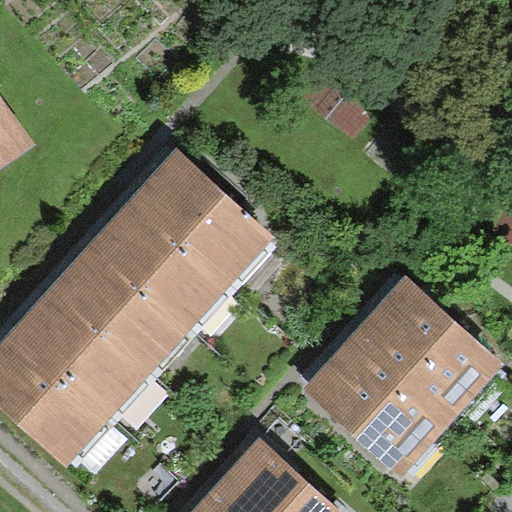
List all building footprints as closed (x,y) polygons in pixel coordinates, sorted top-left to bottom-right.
[(0,149),(17,138),(0,113),(0,149)] [(262,230),(181,157),(140,201),(221,275),(262,230)] [(221,275),(140,201),(100,245),(181,319),(221,275)] [(181,319),(100,245),(60,289),(141,363),(181,319)] [(410,283),(362,336),(444,409),(491,357),(410,283)] [(141,363),(60,289),(20,333),(101,407),(141,363)] [(101,407),(20,333),(0,355),(0,396),(60,451),(101,407)] [(362,336),(315,388),(396,462),(444,409),(362,336)] [(337,511),(264,445),(216,497),(232,511),(337,511)] [(232,511),(216,497),(202,511),(232,511)]
